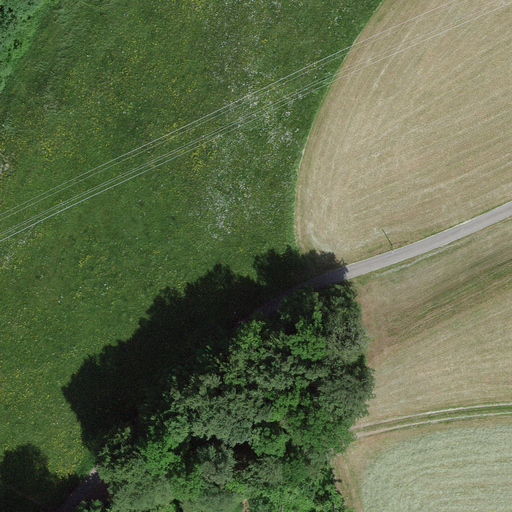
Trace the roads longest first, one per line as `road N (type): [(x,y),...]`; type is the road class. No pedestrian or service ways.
road 1 (unclassified): [(511,208),(267,309),(204,357),(62,511)]
road 2 (track): [(511,413),(302,445),(133,489),(84,489)]
